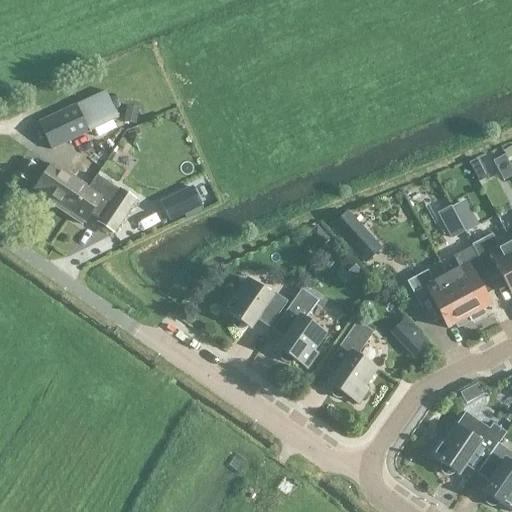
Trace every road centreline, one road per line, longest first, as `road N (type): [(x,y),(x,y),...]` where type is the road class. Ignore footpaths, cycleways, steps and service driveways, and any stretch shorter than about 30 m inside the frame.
road 1 (unclassified): [(359,479),(0,234)]
road 2 (residential): [(511,341),(419,391),(359,479)]
